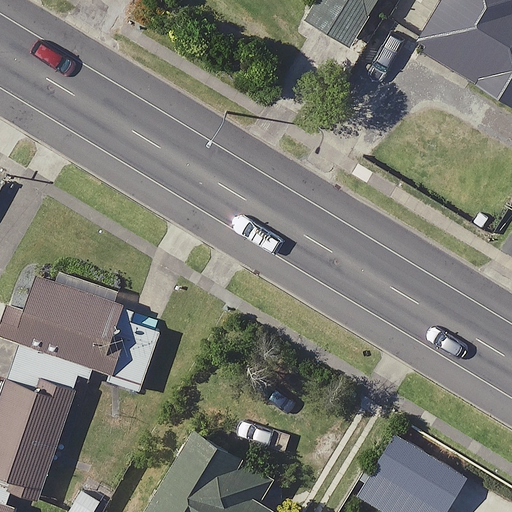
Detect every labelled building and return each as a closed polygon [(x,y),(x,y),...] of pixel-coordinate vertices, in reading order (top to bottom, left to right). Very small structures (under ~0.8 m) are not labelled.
[(309,0),(310,0),(324,8),(316,22),(358,45),(382,0),(309,0)] [(429,52),(490,86),(465,128),(484,139),(508,97),(511,99),(511,0),(432,0),(414,31),(434,43),(429,52)] [(107,359),(119,363),(115,379),(149,389),(167,329),(128,317),(136,290),(69,270),(65,281),(51,277),(42,306),(21,299),(12,332),(26,336),(107,359)] [(107,359),(26,336),(17,368),(2,363),(0,371),(0,497),(22,504),(25,493),(52,501),(86,386),(89,387),(92,377),(102,380),(107,359)] [(287,511),(265,499),(279,474),(206,433),(161,511),(287,511)] [(22,504),(0,497),(0,511),(32,511),(34,507),(22,504)]
